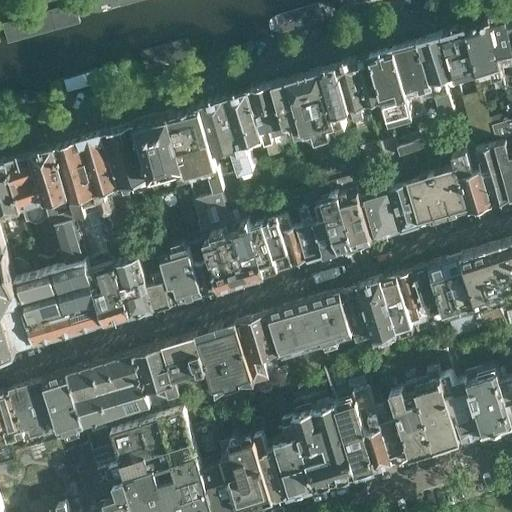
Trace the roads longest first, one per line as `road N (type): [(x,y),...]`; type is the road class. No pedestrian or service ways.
road 1 (residential): [(0,374),(511,217)]
road 2 (residential): [(0,143),(511,0)]
road 3 (residential): [(321,511),(511,452)]
